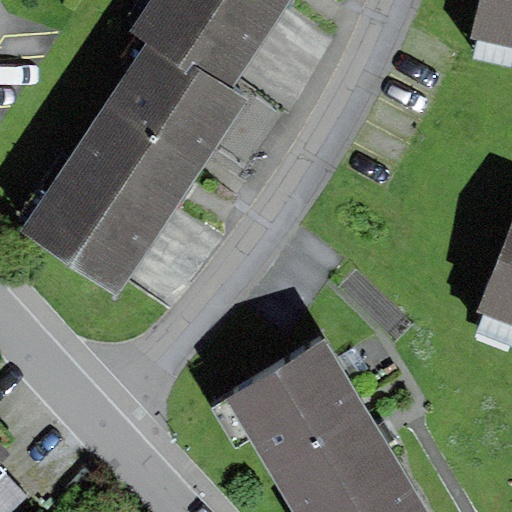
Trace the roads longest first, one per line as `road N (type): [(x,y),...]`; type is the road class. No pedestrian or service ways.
road 1 (residential): [(387,0),(327,141),(97,423)]
road 2 (residential): [(97,423),(0,307)]
road 3 (residential): [(180,511),(97,423)]
